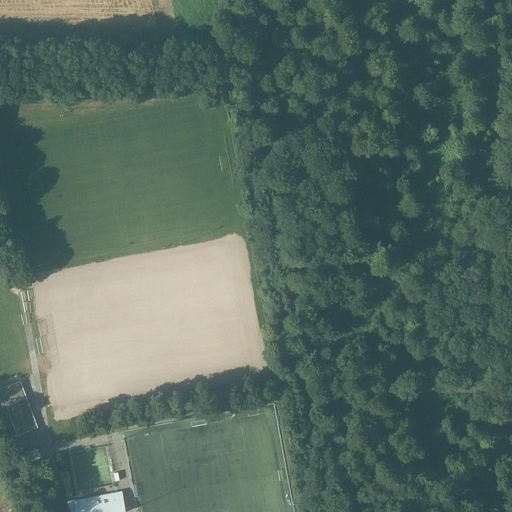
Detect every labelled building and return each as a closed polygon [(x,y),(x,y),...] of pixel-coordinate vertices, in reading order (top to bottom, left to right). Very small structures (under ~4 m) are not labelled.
[(4,402),(13,427),(17,436),(31,430),(36,428),(19,383),(0,389),(0,391),(1,394),(4,402)] [(33,440),(21,444),(23,449),(34,445),(33,440)] [(34,445),(23,449),(25,454),(36,449),(34,445)] [(22,448),(11,452),(14,459),(22,456),(25,464),(40,458),(37,450),(24,455),(22,448)] [(125,511),(122,492),(68,502),(71,511),(125,511)]
